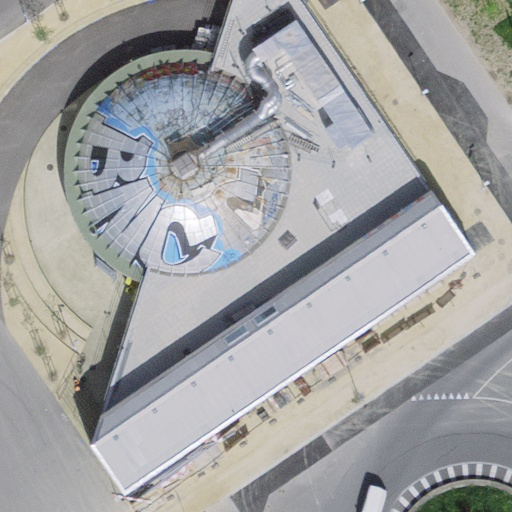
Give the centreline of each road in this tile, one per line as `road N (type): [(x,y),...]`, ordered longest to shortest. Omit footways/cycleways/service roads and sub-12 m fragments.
road 1 (residential): [(511,176),(392,0)]
road 2 (secondary): [(511,446),(466,441),(422,452),(385,477),(361,511)]
